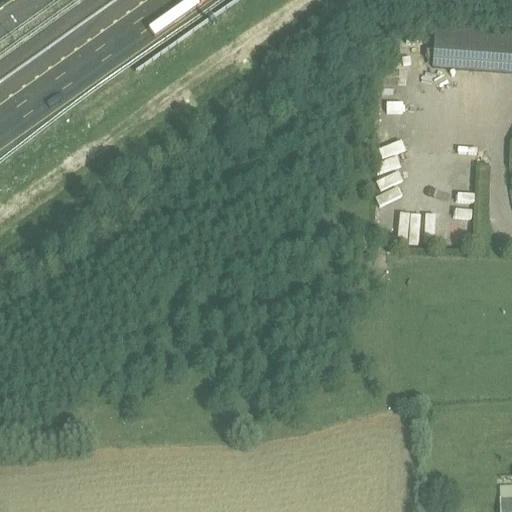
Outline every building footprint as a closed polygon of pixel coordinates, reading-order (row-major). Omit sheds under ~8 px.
[(511,34),(435,29),(432,70),(511,75),(511,34)] [(412,101),(412,86),(389,86),(389,100),(412,101)] [(429,133),(404,141),(409,158),(434,150),(429,133)] [(415,186),(438,177),(432,161),(408,171),(415,186)] [(409,233),(432,226),(428,211),(434,209),(430,195),(400,205),(409,233)] [(511,511),(511,501),(499,503),(499,511),(511,511)]
